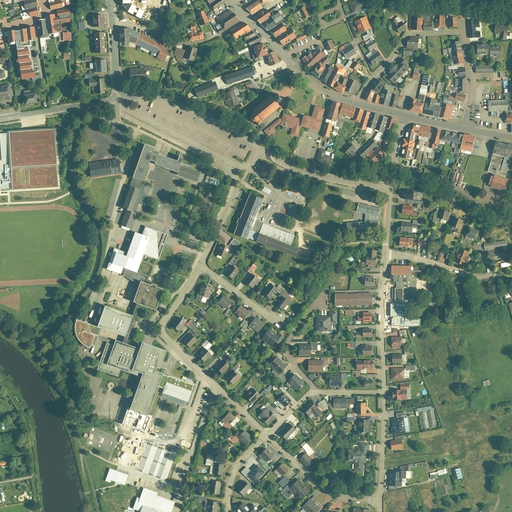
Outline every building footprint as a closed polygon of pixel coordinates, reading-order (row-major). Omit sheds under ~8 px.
[(37,6),(38,6),(36,0),(24,0),(26,9),(28,9),(37,6)] [(63,0),(49,3),(51,10),(62,7),(61,3),(64,3),(63,0)] [(137,7),(131,4),(131,0),(123,0),(123,1),(122,1),(123,7),(124,7),(124,9),(125,10),(124,11),(133,15),(134,12),(137,14),(135,17),(143,21),(147,13),(139,9),(138,11),(135,10),(137,7)] [(206,0),(214,10),(225,2),(223,0),(206,0)] [(249,11),(260,4),(257,0),(248,0),(244,3),(249,11)] [(301,16),(307,13),(306,9),(312,5),(309,0),(308,0),(296,6),(301,16)] [(354,12),(369,6),(366,0),(357,0),(350,3),(354,12)] [(258,21),(269,11),(263,4),(250,14),(258,21)] [(29,11),(23,13),(24,16),(22,16),(23,19),(31,17),(31,16),(38,15),(37,6),(28,9),(29,11)] [(220,33),(239,18),(228,7),(214,17),(220,24),(216,27),(220,33)] [(269,11),(258,21),(264,27),(278,17),(282,15),(276,7),(269,11)] [(202,25),(208,22),(205,14),(203,11),(197,14),(202,25)] [(37,21),(40,38),(48,37),(47,33),(62,31),(61,25),(71,23),(70,12),(45,15),(45,20),(37,21)] [(435,13),(435,27),(445,27),(445,13),(435,13)] [(92,27),(104,26),(103,14),(91,15),(92,27)] [(399,34),(407,29),(399,16),(391,22),(399,34)] [(278,17),(264,27),(272,34),(284,26),(278,17)] [(361,32),(370,28),(366,17),(356,21),(361,32)] [(450,27),(458,27),(457,17),(449,18),(450,27)] [(413,30),(422,31),(423,19),(414,18),(413,30)] [(478,20),(467,21),(469,38),(480,37),(479,31),(476,32),(476,27),(479,27),(478,20)] [(252,30),(244,23),(230,31),(232,34),(231,35),(236,41),(241,39),(240,37),(252,30)] [(284,26),(272,34),(281,43),(294,34),(297,37),(304,34),(300,27),(293,31),(288,24),(284,26)] [(194,38),(203,37),(202,30),(196,31),(195,25),(189,26),(189,31),(185,31),(186,38),(194,38)] [(495,25),(495,34),(499,34),(499,39),(507,40),(507,32),(508,26),(495,25)] [(36,41),(34,27),(26,28),(26,29),(8,31),(9,45),(16,44),(17,50),(16,50),(20,78),(22,77),(22,79),(35,77),(33,60),(32,60),(31,50),(34,50),(34,47),(32,47),(31,42),(36,41)] [(128,27),(117,28),(119,40),(128,39),(135,42),(140,32),(128,27)] [(245,41),(256,35),(252,31),(243,36),(245,41)] [(105,54),(105,32),(93,32),(93,54),(105,54)] [(162,45),(163,44),(140,32),(135,42),(157,53),(155,58),(163,62),(166,56),(169,48),(162,45)] [(326,47),(333,45),(331,35),(324,37),(326,47)] [(366,55),(371,62),(382,54),(374,43),(377,41),(372,35),(363,41),(368,47),(369,46),(373,51),(366,55)] [(250,46),(262,40),(257,36),(247,41),(250,46)] [(456,60),(462,58),(457,37),(449,38),(450,43),(440,45),(442,51),(446,50),(449,61),(456,60)] [(403,54),(415,55),(416,48),(420,48),(420,39),(408,39),(408,47),(404,46),(403,54)] [(489,56),(502,56),(501,44),(488,45),(488,42),(476,42),(476,53),(489,53),(489,56)] [(253,47),(258,59),(266,56),(269,55),(264,43),(253,47)] [(309,66),(322,52),(313,45),(297,56),(309,66)] [(347,58),(356,52),(351,45),(342,51),(347,58)] [(183,59),(193,62),(197,49),(187,46),(186,51),(175,48),(174,55),(175,55),(174,58),(177,59),(178,56),(184,58),(183,59)] [(270,67),(280,63),(275,52),(269,55),(266,56),(270,67)] [(389,80),(394,84),(409,68),(404,64),(407,61),(402,57),(399,60),(401,62),(388,75),(386,73),(381,77),(387,83),(389,80)] [(356,64),(361,67),(364,63),(359,60),(358,61),(352,58),(348,64),(354,68),(356,64)] [(316,75),(323,62),(318,59),(307,69),(316,75)] [(106,72),(106,60),(95,60),(95,63),(91,63),(91,69),(95,69),(95,72),(106,72)] [(465,73),(464,67),(457,67),(456,60),(449,61),(444,62),(446,68),(452,67),(453,73),(454,74),(465,73)] [(323,62),(316,75),(323,79),(332,63),(323,62)] [(144,80),(144,74),(150,74),(150,63),(140,63),(140,67),(128,68),(128,81),(144,80)] [(332,63),(323,79),(329,83),(337,70),(341,72),(344,67),(332,63)] [(212,82),(194,89),(198,98),(228,86),(228,85),(253,76),(254,79),(259,77),(256,70),(254,71),(252,67),(225,76),(225,75),(212,79),(212,82)] [(337,70),(329,83),(340,89),(342,86),(347,75),(341,72),(337,70)] [(409,93),(406,106),(420,110),(428,76),(429,72),(422,70),(417,94),(409,93)] [(465,91),(465,73),(454,74),(453,89),(465,91)] [(347,75),(342,86),(353,92),(359,81),(347,75)] [(89,81),(97,81),(97,93),(104,93),(104,81),(104,76),(88,76),(89,81)] [(420,110),(436,112),(439,101),(434,100),(440,78),(428,76),(420,110)] [(377,79),(370,89),(375,91),(378,92),(384,84),(377,79)] [(247,90),(252,88),(249,80),(244,83),(247,90)] [(486,100),(486,111),(503,111),(504,112),(508,112),(506,118),(505,118),(503,122),(507,124),(509,124),(509,133),(511,133),(511,83),(507,95),(504,95),(504,100),(486,100)] [(0,99),(12,97),(10,84),(0,86),(0,99)] [(238,99),(231,86),(222,90),(227,104),(238,99)] [(382,94),(379,104),(390,106),(393,94),(393,92),(386,90),(387,88),(384,87),(382,94)] [(363,99),(372,102),(375,91),(370,89),(369,88),(363,99)] [(452,96),(462,98),(465,91),(453,89),(452,93),(452,96)] [(35,90),(24,91),(26,104),(37,103),(35,90)] [(436,112),(446,115),(452,96),(452,93),(442,90),(439,101),(436,112)] [(372,102),(379,104),(382,94),(378,92),(375,91),(372,102)] [(281,106),(280,106),(278,104),(278,103),(278,102),(279,102),(280,102),(280,101),(281,100),(282,100),(282,99),(280,99),(279,99),(278,97),(278,96),(278,95),(277,94),(277,96),(276,96),(275,96),(275,97),(274,97),(275,98),(274,98),(273,98),(271,96),(271,95),(270,94),(270,96),(267,98),(266,97),(266,98),(266,99),(264,101),(263,100),(262,101),(263,102),(260,104),(259,103),(259,104),(260,104),(257,107),(256,106),(255,106),(256,107),(253,110),(252,110),(253,111),(255,112),(251,115),(250,115),(251,116),(251,119),(250,119),(250,120),(251,119),(253,121),(252,122),(253,123),(253,122),(256,122),(256,123),(257,123),(258,125),(258,126),(259,126),(259,125),(262,129),(266,126),(263,122),(262,121),(266,118),(266,119),(267,119),(266,118),(269,116),(270,117),(270,116),(269,115),(272,113),(273,114),(274,113),(273,112),(276,110),(276,111),(277,110),(276,110),(279,107),(281,107),(281,106)] [(398,95),(393,94),(390,106),(395,108),(398,95)] [(336,120),(341,104),(332,101),(327,117),(336,120)] [(353,118),(356,108),(342,104),(339,114),(353,118)] [(317,129),(323,108),(312,105),(309,115),(301,113),(300,117),(281,111),(280,117),(278,123),(290,127),(288,135),(296,137),(300,124),(317,129)] [(360,123),(364,111),(357,108),(351,128),(355,129),(357,122),(360,123)] [(365,130),(366,127),(371,112),(364,111),(360,123),(359,128),(365,130)] [(375,130),(379,116),(380,115),(371,112),(366,127),(375,130)] [(388,118),(379,116),(375,130),(384,132),(386,128),(388,118)] [(265,124),(267,128),(278,123),(280,117),(265,124)] [(389,133),(391,134),(396,119),(389,117),(388,118),(386,128),(390,129),(389,133)] [(326,123),(321,136),(328,138),(332,125),(326,123)] [(416,135),(419,135),(422,126),(414,124),(413,130),(408,129),(401,158),(411,160),(416,135)] [(124,129),(111,125),(109,134),(121,138),(124,129)] [(431,128),(422,126),(419,135),(428,138),(431,128)] [(59,187),(55,128),(6,131),(7,133),(0,133),(0,188),(0,190),(59,187)] [(435,129),(430,148),(434,149),(435,146),(438,146),(440,139),(442,130),(435,129)] [(459,153),(460,151),(464,135),(442,130),(440,139),(457,143),(455,152),(459,153)] [(476,137),(464,135),(460,151),(471,154),(476,137)] [(511,140),(493,136),(486,168),(489,169),(503,172),(508,154),(511,155),(511,140)] [(374,140),(359,154),(363,158),(366,155),(370,151),(377,144),(374,140)] [(349,143),(342,150),(351,159),(356,153),(355,151),(356,150),(349,143)] [(154,153),(155,148),(145,145),(123,211),(127,212),(121,228),(131,231),(140,205),(144,207),(148,195),(144,194),(146,189),(142,188),(146,176),(151,161),(156,163),(155,167),(172,173),(198,181),(201,172),(189,168),(181,165),(184,157),(180,155),(178,161),(154,153)] [(370,151),(366,155),(372,160),(373,159),(376,163),(380,160),(379,159),(384,155),(378,148),(372,153),(370,151)] [(326,151),(320,149),(317,161),(328,164),(330,157),(324,155),(326,151)] [(118,159),(90,163),(91,176),(120,173),(118,159)] [(451,179),(450,182),(459,185),(463,174),(449,170),(447,177),(451,179)] [(495,176),(492,186),(505,191),(509,180),(495,176)] [(262,196),(247,190),(231,231),(245,236),(246,235),(294,253),(298,242),(290,238),(291,235),(288,234),(289,230),(273,223),(271,228),(252,220),(262,196)] [(402,192),(402,200),(413,200),(413,192),(402,192)] [(380,209),(358,203),(356,212),(369,215),(369,221),(347,223),(348,232),(379,229),(378,220),(378,217),(380,209)] [(400,215),(409,215),(409,217),(418,217),(418,212),(411,212),(411,206),(400,206),(400,215)] [(435,209),(432,222),(444,225),(448,212),(435,209)] [(452,218),(449,230),(458,233),(462,221),(452,218)] [(400,223),(400,232),(412,232),(412,223),(400,223)] [(158,262),(168,234),(146,226),(143,235),(134,232),(126,253),(114,248),(106,271),(119,275),(122,266),(136,271),(142,256),(158,262)] [(468,227),(464,239),(474,243),(479,231),(468,227)] [(238,241),(231,235),(228,239),(235,245),(238,241)] [(399,238),(398,247),(408,248),(409,239),(399,238)] [(223,255),(227,243),(217,240),(213,252),(223,255)] [(483,244),(485,254),(507,251),(506,241),(483,244)] [(439,256),(438,261),(448,264),(450,255),(441,252),(443,248),(436,246),(433,255),(439,256)] [(469,257),(466,256),(467,252),(456,249),(452,264),(463,266),(463,264),(466,265),(469,257)] [(494,255),(495,261),(508,259),(507,252),(494,255)] [(223,270),(231,276),(238,267),(232,262),(236,257),(231,253),(226,259),(230,262),(223,270)] [(374,268),(374,257),(358,256),(357,267),(358,267),(358,278),(361,278),(360,284),(374,284),(374,273),(364,272),(364,268),(374,268)] [(245,267),(248,270),(253,264),(249,261),(245,267)] [(390,280),(392,280),(393,302),(412,301),(412,289),(416,289),(416,280),(419,280),(419,271),(410,272),(410,267),(390,267),(390,272),(390,280)] [(148,277),(124,268),(121,276),(137,286),(140,280),(146,283),(148,277)] [(256,276),(248,270),(241,279),(250,285),(256,276)] [(261,289),(268,294),(273,286),(277,289),(281,283),(276,280),(273,283),(268,279),(261,289)] [(163,289),(140,281),(132,303),(136,305),(122,343),(115,341),(114,342),(99,337),(101,329),(74,320),(73,332),(75,339),(79,345),(89,351),(94,340),(107,344),(97,370),(118,377),(120,371),(140,377),(129,410),(148,416),(152,402),(157,388),(158,385),(163,386),(162,391),(189,399),(193,383),(159,372),(166,350),(141,341),(138,348),(126,344),(140,306),(155,311),(163,289)] [(210,285),(200,282),(198,289),(196,289),(194,294),(203,296),(204,293),(207,294),(210,285)] [(225,306),(231,297),(221,290),(215,298),(225,306)] [(288,297),(281,292),(275,301),(282,306),(288,297)] [(334,294),(334,306),(370,305),(369,293),(334,294)] [(256,330),(262,320),(253,314),(248,320),(241,314),(245,308),(237,302),(231,310),(240,316),(235,322),(242,327),(246,322),(256,330)] [(105,306),(98,327),(124,336),(131,315),(105,306)] [(194,316),(198,320),(205,312),(201,309),(194,316)] [(390,317),(390,327),(399,327),(399,319),(395,319),(395,317),(396,317),(396,309),(385,310),(386,318),(390,317)] [(177,328),(183,319),(175,312),(168,322),(177,328)] [(360,312),(360,322),(370,322),(370,313),(360,312)] [(185,322),(191,329),(197,323),(190,316),(185,322)] [(315,317),(315,332),(329,332),(329,323),(328,317),(315,317)] [(268,343),(276,334),(265,324),(257,334),(268,343)] [(355,330),(355,338),(371,337),(370,329),(355,330)] [(187,343),(195,336),(190,330),(182,338),(187,343)] [(279,334),(274,342),(278,344),(283,336),(279,334)] [(390,345),(390,348),(401,348),(401,339),(390,339),(390,345)] [(308,342),(308,348),(298,348),(297,357),(309,357),(310,351),(316,351),(316,342),(308,342)] [(203,358),(210,349),(203,343),(196,352),(203,358)] [(358,348),(359,356),(372,355),(372,347),(358,348)] [(212,364),(220,370),(227,361),(221,356),(222,353),(218,350),(214,355),(217,357),(212,364)] [(391,355),(391,364),(404,363),(404,355),(401,356),(401,355),(391,355)] [(275,358),(267,366),(278,376),(286,367),(275,358)] [(306,362),(306,373),(322,373),(322,367),(327,367),(327,359),(320,359),(320,362),(306,362)] [(355,361),(355,370),(369,370),(369,372),(377,372),(377,366),(371,367),(371,360),(355,361)] [(223,374),(231,381),(239,373),(232,366),(223,374)] [(404,381),(404,379),(408,379),(408,372),(413,372),(413,366),(402,366),(402,369),(391,369),(391,381),(404,381)] [(284,371),(279,376),(286,382),(291,377),(284,371)] [(293,376),(286,384),(296,391),(302,383),(293,376)] [(329,377),(329,387),(340,387),(340,377),(329,377)] [(362,380),(362,388),(374,388),(374,380),(362,380)] [(269,384),(259,394),(261,396),(271,386),(269,384)] [(244,398),(250,405),(260,396),(253,389),(244,398)] [(390,391),(391,401),(406,401),(405,390),(390,391)] [(280,396),(273,404),(282,411),(288,403),(280,396)] [(332,401),(332,411),(346,410),(346,400),(332,401)] [(355,405),(356,416),(364,416),(364,405),(355,405)] [(308,411),(309,413),(306,415),(310,420),(313,417),(314,419),(319,415),(313,407),(308,411)] [(124,423),(145,430),(150,417),(148,416),(129,410),(124,423)] [(260,420),(266,427),(274,419),(275,417),(269,411),(266,414),(262,410),(256,415),(261,420),(260,420)] [(412,414),(416,431),(434,428),(430,410),(412,414)] [(391,418),(395,436),(411,433),(407,414),(391,418)] [(228,431),(233,426),(238,421),(234,418),(231,422),(225,416),(218,423),(228,431)] [(359,420),(358,432),(370,432),(370,420),(359,420)] [(300,423),(297,427),(303,433),(307,430),(300,423)] [(279,435),(285,441),(294,431),(288,425),(279,435)] [(241,432),(234,438),(243,447),(249,440),(241,432)] [(389,443),(390,452),(402,450),(401,441),(389,443)] [(313,453),(306,444),(301,448),(309,457),(313,453)] [(368,444),(358,444),(358,451),(346,451),(346,463),(352,463),(352,473),(364,473),(364,455),(368,455),(368,444)] [(263,450),(257,456),(264,463),(270,457),(263,450)] [(305,455),(299,461),(306,468),(312,462),(305,455)] [(210,464),(209,477),(220,478),(221,465),(210,464)] [(257,465),(248,474),(255,482),(264,473),(257,465)] [(280,465),(274,470),(280,476),(284,473),(286,470),(280,465)] [(110,468),(105,479),(122,486),(126,475),(110,468)] [(452,471),(454,480),(462,479),(459,469),(452,471)] [(390,479),(390,486),(401,486),(402,478),(410,478),(410,471),(397,470),(397,472),(390,472),(389,479),(390,479)] [(276,484),(279,487),(285,480),(282,477),(276,484)] [(298,479),(290,488),(295,492),(302,499),(310,490),(298,479)] [(285,480),(279,487),(283,491),(287,486),(289,484),(285,480)] [(235,490),(242,497),(251,488),(244,481),(235,490)] [(209,482),(207,493),(216,494),(217,483),(209,482)] [(283,491),(280,493),(287,500),(295,492),(290,488),(287,486),(283,491)] [(148,489),(141,487),(134,506),(139,507),(137,511),(167,511),(172,497),(159,492),(148,489)] [(256,489),(253,492),(258,498),(262,495),(256,489)] [(316,511),(318,511),(309,501),(301,509),(303,511),(316,511)] [(204,502),(202,511),(214,511),(216,503),(204,502)] [(243,503),(235,510),(237,511),(256,511),(257,511),(250,505),(248,507),(243,503)]
